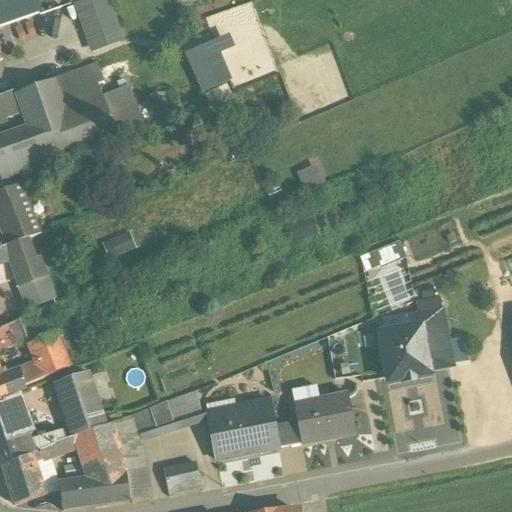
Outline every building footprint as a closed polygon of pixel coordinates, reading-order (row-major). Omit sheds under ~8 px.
[(40,16),(35,2),(34,0),(0,0),(0,15),(4,28),(28,20),(40,16)] [(85,0),(73,5),(89,49),(121,38),(107,0),(85,0)] [(128,60),(99,70),(104,83),(133,73),(128,60)] [(96,64),(17,96),(29,128),(0,140),(0,179),(1,183),(25,173),(27,176),(35,173),(34,171),(57,162),(57,164),(65,161),(64,159),(93,150),(119,140),(102,97),(97,86),(104,83),(99,70),(96,64)] [(129,87),(102,97),(119,140),(146,128),(129,87)] [(226,87),(204,97),(211,112),(233,103),(226,87)] [(298,176),(305,194),(306,195),(323,188),(316,169),(298,176)] [(275,179),(262,184),(268,199),(281,193),(275,179)] [(5,192),(0,194),(0,224),(4,235),(9,247),(26,241),(40,235),(21,186),(5,192)] [(290,225),(297,247),(322,239),(315,217),(290,225)] [(101,244),(109,261),(136,250),(128,232),(101,244)] [(4,235),(1,237),(6,249),(9,247),(4,235)] [(6,249),(0,250),(0,259),(2,265),(32,255),(26,241),(9,247),(6,249)] [(401,242),(361,257),(367,272),(407,258),(401,242)] [(2,265),(0,265),(0,283),(15,279),(12,272),(35,264),(32,255),(2,265)] [(35,264),(12,272),(15,279),(19,290),(48,279),(41,261),(35,264)] [(19,290),(26,310),(55,299),(48,279),(19,290)] [(167,280),(148,287),(153,298),(172,291),(167,280)] [(422,329),(430,372),(453,368),(442,311),(417,316),(419,329),(422,329)] [(25,387),(43,380),(69,371),(56,335),(50,337),(43,317),(0,331),(0,405),(4,404),(2,401),(19,395),(27,393),(25,387)] [(422,329),(419,329),(380,336),(389,383),(431,375),(430,372),(422,329)] [(88,374),(54,386),(74,443),(107,431),(88,374)] [(317,388),(293,392),(296,407),(294,407),(298,424),(302,447),(326,442),(325,440),(354,435),(354,437),(356,437),(348,397),(319,402),(317,388)] [(196,393),(180,398),(187,422),(201,418),(196,393)] [(19,395),(2,401),(4,404),(0,405),(0,456),(4,467),(33,457),(36,456),(31,441),(29,436),(33,435),(28,420),(19,395)] [(180,398),(130,418),(138,436),(187,422),(180,398)] [(234,402),(206,407),(209,421),(216,462),(240,458),(240,455),(277,448),(273,428),(269,403),(235,409),(234,402)] [(298,424),(285,426),(290,449),(302,447),(298,424)] [(285,426),(273,428),(277,448),(277,452),(290,449),(285,426)] [(107,431),(74,443),(78,455),(85,480),(58,484),(62,511),(65,511),(130,502),(126,472),(123,463),(112,429),(107,431)] [(62,431),(50,435),(31,441),(36,456),(55,449),(53,445),(66,440),(62,431)] [(44,467),(78,455),(74,443),(55,449),(36,456),(33,457),(36,466),(43,463),(44,467)] [(144,455),(131,459),(123,463),(126,472),(130,502),(151,500),(144,455)] [(33,457),(4,467),(17,505),(46,495),(36,466),(33,457)] [(196,468),(164,474),(169,498),(201,491),(196,468)]
